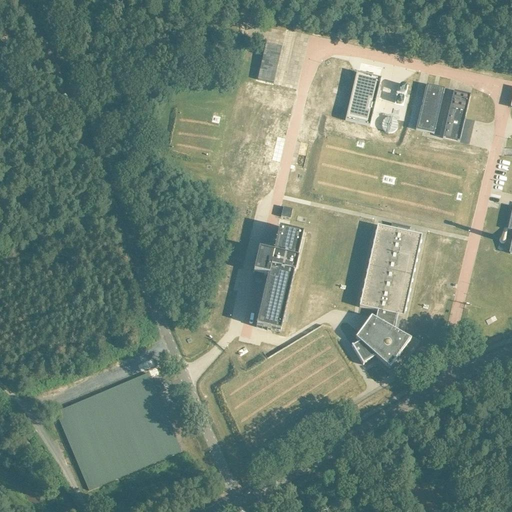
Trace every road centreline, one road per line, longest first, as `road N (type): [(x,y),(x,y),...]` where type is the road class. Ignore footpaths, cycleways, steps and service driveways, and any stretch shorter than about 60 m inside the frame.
road 1 (tertiary): [(238,500),(27,0)]
road 2 (tertiary): [(238,500),(511,351)]
road 3 (track): [(172,343),(26,416)]
road 4 (track): [(86,511),(0,386)]
